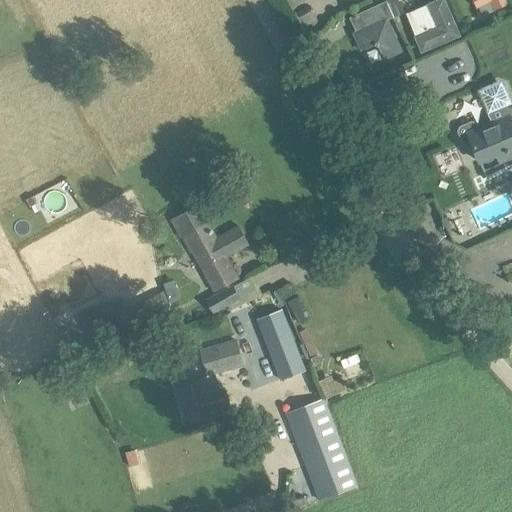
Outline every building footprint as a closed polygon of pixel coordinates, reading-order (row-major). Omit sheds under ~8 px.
[(446,0),(442,0),(406,15),(422,52),(461,36),(446,0)] [(357,34),(355,35),(362,51),(378,44),(384,59),(403,51),(388,20),(389,20),(394,17),(387,2),(366,11),(373,27),(357,34)] [(338,75),(330,85),(340,94),(349,84),(338,75)] [(461,127),(459,132),(463,142),(468,144),(472,143),(480,162),(482,161),(486,162),(492,160),(494,155),(496,155),(506,151),(509,158),(511,156),(511,114),(511,115),(509,108),(510,102),(505,89),(498,87),(485,92),(482,98),(488,112),(494,114),(497,121),(493,123),(479,129),(477,124),(472,123),(461,127)] [(223,172),(208,183),(214,191),(226,183),(229,181),(223,172)] [(199,207),(173,221),(183,239),(185,238),(214,291),(238,279),(225,256),(247,244),(238,228),(216,240),(199,207)] [(233,286),(206,300),(213,314),(228,307),(241,300),(233,286)] [(121,298),(109,303),(119,327),(127,324),(163,306),(170,303),(165,292),(158,295),(126,310),(121,298)] [(299,297),(288,303),(296,316),(301,326),(312,320),(299,297)] [(93,343),(117,331),(102,302),(78,313),(93,343)] [(283,310),(257,320),(281,382),(306,372),(283,310)] [(73,320),(59,324),(67,353),(81,350),(73,320)] [(208,376),(177,385),(188,422),(211,415),(210,412),(229,406),(225,390),(220,392),(215,374),(244,366),(236,340),(201,351),(208,376)] [(325,400),(287,414),(320,501),(358,486),(325,400)]
